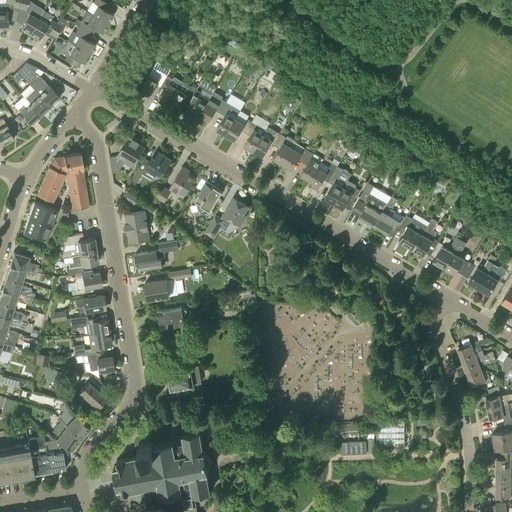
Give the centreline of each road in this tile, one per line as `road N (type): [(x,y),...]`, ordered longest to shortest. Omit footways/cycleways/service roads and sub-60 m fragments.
road 1 (residential): [(449,299),(91,88)]
road 2 (residential): [(82,488),(88,454),(128,407),(135,379),(97,143),(72,116)]
road 3 (residential): [(469,511),(464,423),(435,326),(449,299)]
